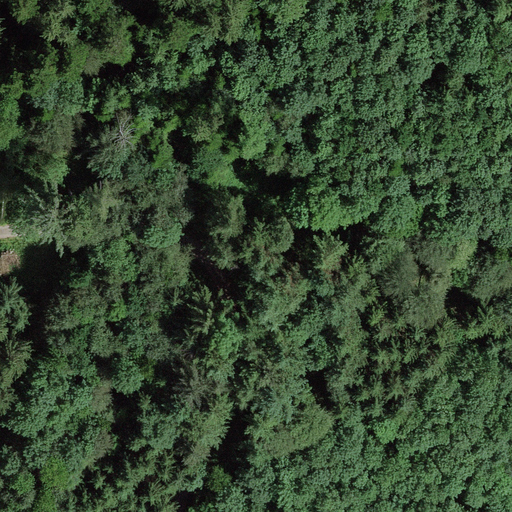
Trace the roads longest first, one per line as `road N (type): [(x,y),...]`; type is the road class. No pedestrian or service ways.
road 1 (track): [(0,231),(158,228),(219,267),(234,305),(232,361),(209,442),(177,511)]
road 2 (track): [(0,404),(52,308),(75,226)]
